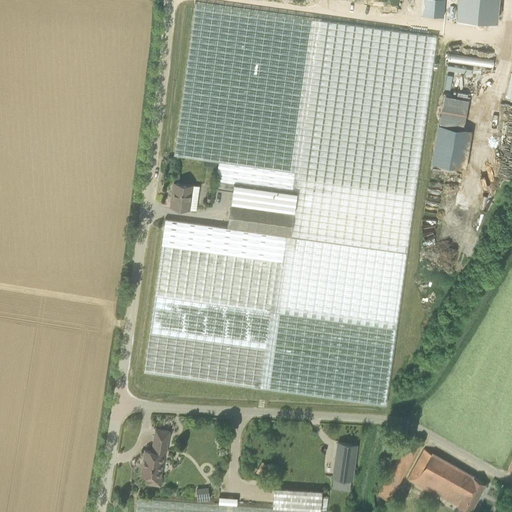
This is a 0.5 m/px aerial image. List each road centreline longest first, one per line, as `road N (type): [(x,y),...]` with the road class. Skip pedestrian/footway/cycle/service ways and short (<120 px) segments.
road 1 (unclassified): [(511,479),(388,418),(117,403)]
road 2 (unclassified): [(117,403),(169,0)]
